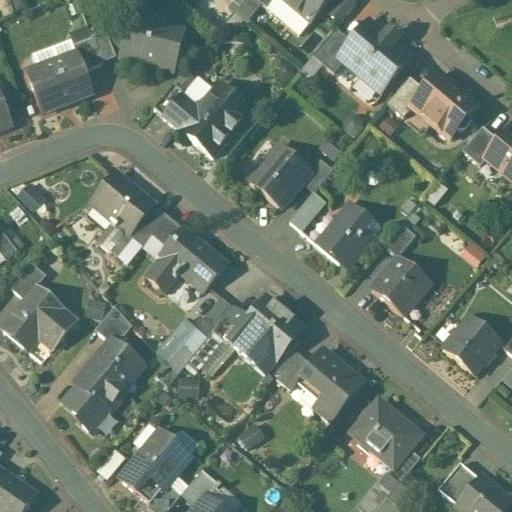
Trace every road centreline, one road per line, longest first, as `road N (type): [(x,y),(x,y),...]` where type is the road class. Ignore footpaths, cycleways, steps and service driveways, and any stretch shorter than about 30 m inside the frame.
road 1 (residential): [(511,460),(134,145),(91,137),(0,172)]
road 2 (residential): [(103,511),(0,385)]
road 3 (residential): [(405,22),(511,112)]
